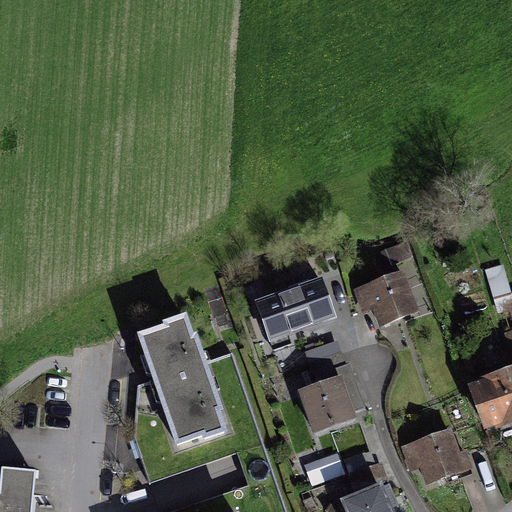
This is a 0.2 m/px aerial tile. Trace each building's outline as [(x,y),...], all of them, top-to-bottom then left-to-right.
[(401,273),(356,292),(367,319),(375,316),(381,329),(418,314),(401,273)] [(324,275),(255,299),(270,341),(338,318),(324,275)] [(188,308),(134,327),(151,372),(154,380),(138,385),(133,438),(150,484),(266,443),(233,353),(208,362),(188,308)] [(511,370),(468,385),(483,429),(511,418),(511,370)] [(340,376),(296,391),(312,437),(356,422),(340,376)] [(448,435),(404,449),(413,476),(421,473),(424,482),(459,472),(450,442),(448,435)] [(313,487),(344,476),(338,456),(306,467),(313,487)] [(287,511),(275,476),(170,511),(287,511)] [(0,511),(31,511),(35,484),(0,480),(0,511)] [(379,487),(337,503),(340,511),(388,511),(388,510),(379,487)]
